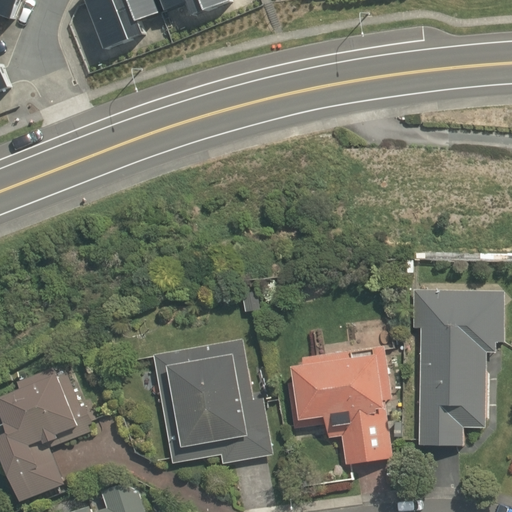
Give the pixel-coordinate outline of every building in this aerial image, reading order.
[(0,0),(0,15),(19,23),(28,0),(27,0),(0,0)] [(166,17),(159,0),(91,0),(111,53),(151,38),(145,26),(166,17)] [(237,5),(235,0),(166,0),(172,15),(193,7),(199,20),(237,5)] [(0,96),(15,91),(7,69),(0,71),(0,96)] [(418,450),(492,450),(493,347),(511,348),(511,338),(511,294),(419,294),(418,450)] [(255,338),(155,359),(179,474),(279,453),(255,338)] [(393,344),(303,354),(306,382),(291,384),(297,435),(328,431),(329,443),(343,441),(346,469),(406,463),(393,344)] [(79,362),(1,393),(19,438),(4,444),(29,507),(75,489),(70,476),(117,457),(79,362)] [(152,511),(141,478),(106,490),(111,505),(92,511),(152,511)]
